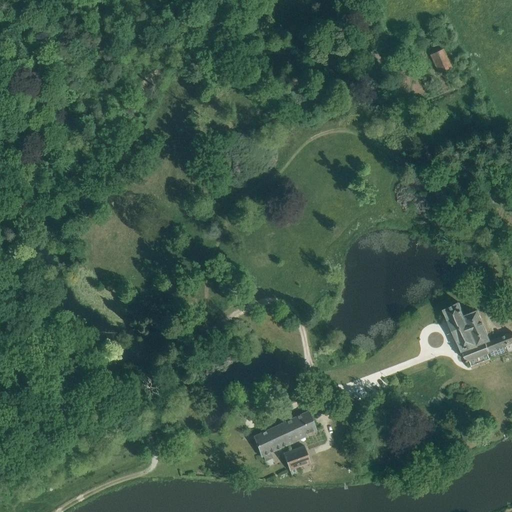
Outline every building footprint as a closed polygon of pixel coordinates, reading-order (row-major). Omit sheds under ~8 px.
[(442,49),(430,55),(437,70),(450,65),(442,49)] [(459,303),(444,310),(463,353),(461,355),(463,359),(466,360),(467,362),(469,361),(488,354),(490,353),(490,352),(494,350),(490,341),(478,311),(465,316),(459,303)] [(511,332),(490,341),(494,350),(490,352),(493,358),(511,351),(511,332)] [(293,440),(315,430),(308,412),(285,422),(293,442),(293,440)] [(287,444),(293,442),(285,422),(254,437),(261,456),(287,444)] [(300,472),(298,467),(310,462),(304,446),(283,454),(289,470),(290,470),(292,475),(300,472)]
